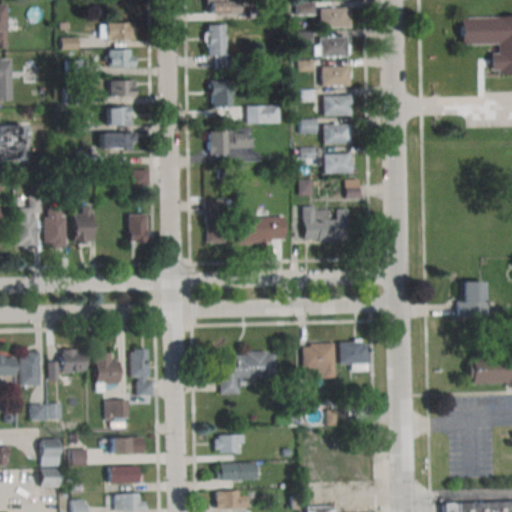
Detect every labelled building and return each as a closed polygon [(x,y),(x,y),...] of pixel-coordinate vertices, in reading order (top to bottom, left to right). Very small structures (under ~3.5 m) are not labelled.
[(239,0),(203,0),(203,12),(239,12),(239,0)] [(312,2),(312,14),(293,14),(293,2),(312,2)] [(246,8),(246,18),(263,17),(263,7),(246,8)] [(317,9),(344,8),(345,27),(317,28),(317,9)] [(462,45),(456,31),(460,16),(499,16),(511,15),(511,74),(498,74),(498,71),(490,70),(487,63),(488,53),(495,51),(496,44),(462,45)] [(132,21),(97,21),(97,39),(132,39),(132,21)] [(202,24),(203,54),(213,54),(213,68),(228,67),(227,53),(222,54),(221,24),(202,24)] [(309,46),(308,31),(293,32),(294,46),(309,46)] [(317,37),(344,36),(345,55),(317,56),(317,37)] [(74,37),(74,49),(57,49),(57,37),(74,37)] [(131,69),(131,50),(102,50),(102,69),(131,69)] [(80,59),(80,75),(64,74),(65,59),(80,59)] [(310,60),(310,70),(293,71),(293,61),(310,60)] [(318,67),(345,66),(346,85),(318,86),(318,67)] [(132,95),(132,79),(105,79),(105,95),(132,95)] [(207,79),(207,107),(229,107),(229,79),(207,79)] [(78,86),(79,104),(61,105),(61,87),(78,86)] [(310,100),(310,90),(296,90),(296,100),(310,100)] [(319,96),(346,95),(347,114),(319,115),(319,96)] [(276,122),(276,104),(242,104),(242,122),(276,122)] [(129,106),(103,106),(103,124),(129,124),(129,106)] [(297,132),(314,132),(314,118),(297,118),(297,132)] [(83,123),(83,132),(69,132),(69,123),(83,123)] [(0,159),(22,159),(22,124),(0,124),(0,159)] [(319,125),(346,124),(347,143),(319,144),(319,125)] [(225,147),(250,147),(250,130),(204,130),(204,154),(225,154),(225,147)] [(132,132),(97,132),(97,149),(132,149),(132,132)] [(311,147),(312,158),(297,158),(297,147),(311,147)] [(73,149),(73,159),(86,159),(86,149),(73,149)] [(319,155),(347,154),(347,173),(320,174),(319,155)] [(144,170),(130,170),(130,184),(144,184),(144,170)] [(53,172),(53,180),(62,180),(62,172),(53,172)] [(295,179),(295,195),(309,195),(309,179),(295,179)] [(343,197),(356,197),(356,179),(343,179),(343,197)] [(37,196),(37,212),(28,212),(28,217),(34,217),(34,249),(19,249),(19,246),(12,246),(11,217),(16,217),(15,208),(26,207),(26,196),(37,196)] [(222,199),(202,199),(202,242),(222,242),(222,199)] [(69,206),(69,241),(89,241),(89,206),(69,206)] [(299,241),(347,240),(347,208),(333,208),(333,218),(324,218),(324,207),(299,207),(299,241)] [(62,208),(42,208),(42,246),(62,246),(62,208)] [(143,213),(125,213),(125,242),(143,242),(143,213)] [(281,241),(281,217),(237,217),(237,241),(281,241)] [(481,280),(454,280),(454,316),(481,316),(481,280)] [(365,344),(366,369),(348,370),(347,364),(335,364),(334,342),(357,341),(358,345),(365,344)] [(330,342),(331,378),(300,378),(299,346),(306,346),(306,343),(330,342)] [(81,348),(57,348),(57,360),(45,360),(45,378),(55,378),(55,371),(81,371),(81,348)] [(128,395),(147,395),(147,348),(128,348),(128,395)] [(271,354),(272,377),(255,378),(255,384),(236,384),(236,393),(216,393),(215,374),(219,374),(218,359),(231,359),(231,354),(241,354),(241,350),(263,350),(263,355),(271,354)] [(35,351),(15,351),(15,385),(35,385),(35,351)] [(469,383),(503,382),(504,387),(511,386),(511,352),(468,354),(468,361),(464,361),(465,378),(469,378),(469,383)] [(91,353),(91,387),(116,387),(116,359),(112,359),(112,353),(91,353)] [(0,375),(12,375),(12,354),(0,354),(0,375)] [(102,399),(102,419),(125,419),(125,399),(102,399)] [(43,403),(44,419),(57,419),(57,403),(43,403)] [(28,418),(40,418),(40,404),(28,404),(28,418)] [(323,409),(323,425),(333,425),(333,410),(323,409)] [(294,417),(294,426),(285,426),(285,417),(294,417)] [(67,433),(75,433),(75,443),(67,443),(67,433)] [(240,433),(210,433),(210,451),(240,451),(240,433)] [(99,437),(99,453),(138,453),(138,437),(99,437)] [(54,464),(54,439),(36,439),(37,464),(54,464)] [(82,448),(83,464),(66,465),(65,449),(82,448)] [(251,479),(251,462),(215,462),(215,479),(251,479)] [(103,483),(135,483),(135,465),(103,465),(103,483)] [(35,487),(35,468),(53,468),(53,487),(35,487)] [(78,483),(78,492),(67,492),(67,483),(78,483)] [(210,490),(210,509),(242,509),(242,490),(210,490)] [(140,510),(140,493),(103,493),(103,510),(140,510)] [(67,499),(67,511),(84,511),(84,499),(67,499)] [(511,511),(511,499),(439,501),(439,511),(511,511)]
